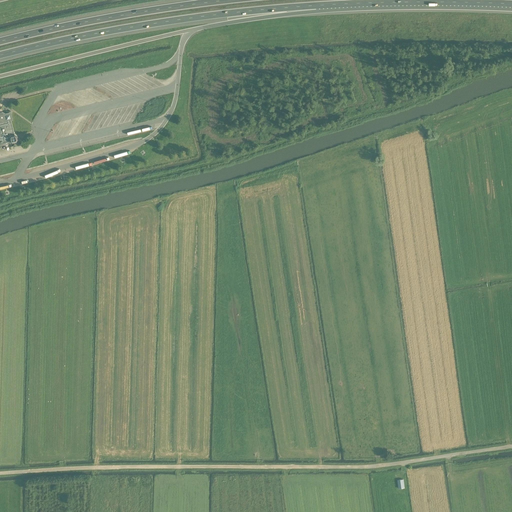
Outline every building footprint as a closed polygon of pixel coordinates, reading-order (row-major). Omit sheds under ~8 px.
[(159,86),(160,82),(145,76),(144,78),(141,77),(140,80),(135,79),(134,84),(143,87),(149,89),(150,86),(154,87),(155,84),(159,86)] [(124,85),(137,91),(138,88),(125,82),(124,85)] [(0,142),(10,140),(10,141),(12,142),(16,141),(17,139),(16,135),(14,133),(11,120),(12,118),(11,114),(9,112),(0,114),(0,142)] [(105,115),(98,127),(100,128),(107,117),(105,115)] [(86,119),(85,120),(81,118),(74,132),(77,133),(78,130),(82,132),(87,119),(86,119)] [(56,136),(59,138),(67,124),(65,122),(56,136)]
